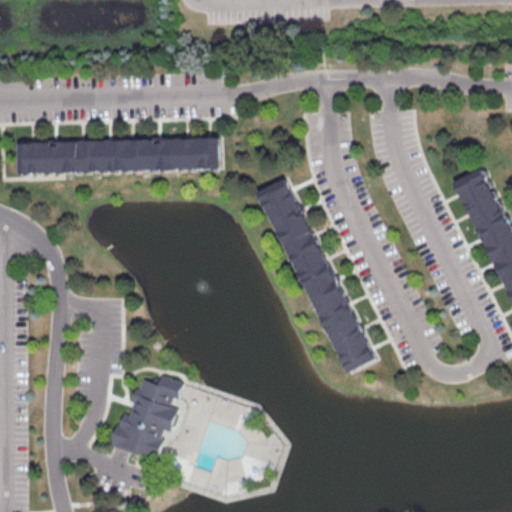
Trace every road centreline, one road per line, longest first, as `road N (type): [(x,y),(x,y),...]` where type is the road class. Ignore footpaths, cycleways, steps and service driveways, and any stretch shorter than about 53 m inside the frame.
road 1 (residential): [(0,101),(230,96),(325,78)]
road 2 (residential): [(0,214),(43,241),(61,278),(53,417),(65,511)]
road 3 (residential): [(18,224),(6,265),(6,511)]
road 4 (residential): [(386,75),(511,87)]
